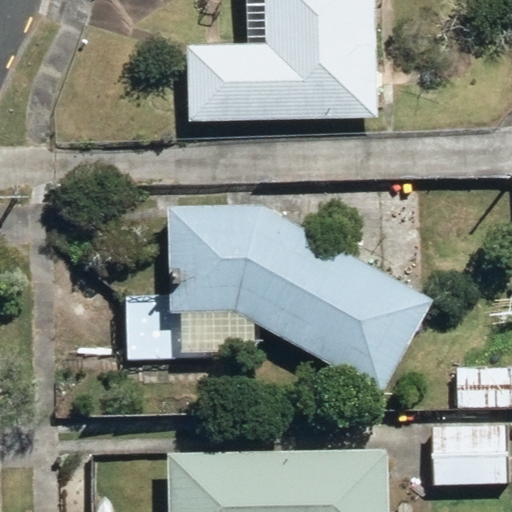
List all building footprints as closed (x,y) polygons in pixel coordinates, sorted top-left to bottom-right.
[(392,117),(392,0),(257,0),(258,44),(203,43),(202,117),(392,117)] [(180,202),(185,296),(139,298),(142,358),(220,354),(220,349),(272,347),(271,323),(398,386),(443,299),(265,198),(180,202)] [(511,368),(466,368),(465,407),(511,407),(511,368)] [(511,424),(443,423),(441,482),(511,484),(511,424)] [(420,511),(420,494),(400,494),(400,447),(181,444),(180,511),(420,511)]
